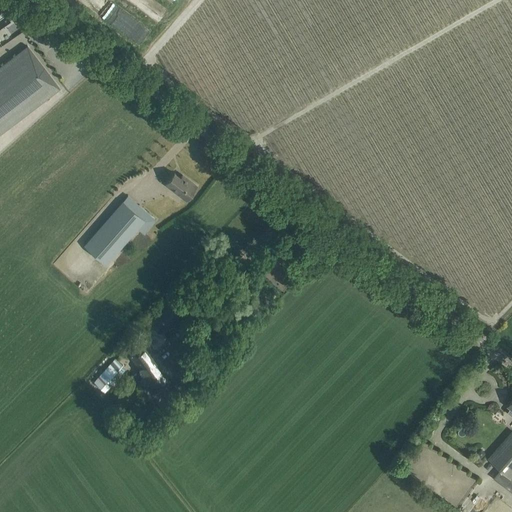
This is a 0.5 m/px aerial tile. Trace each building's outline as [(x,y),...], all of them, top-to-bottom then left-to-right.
[(0,136),(59,91),(26,49),(0,68),(0,136)] [(180,178),(174,173),(166,184),(186,200),(197,186),(182,175),(180,178)] [(145,220),(123,201),(84,245),(106,265),(145,220)] [(211,257),(207,262),(212,267),(216,262),(211,257)] [(147,320),(163,334),(187,307),(171,293),(147,320)] [(168,382),(142,346),(130,355),(141,369),(139,370),(149,383),(146,385),(152,394),(168,382)] [(95,381),(104,390),(125,367),(115,359),(95,381)] [(193,374),(189,377),(195,385),(198,382),(193,374)] [(179,384),(175,386),(181,394),(184,392),(179,384)] [(144,427),(134,428),(135,436),(144,435),(144,427)] [(511,478),(511,476),(511,437),(491,461),(501,469),(493,478),(511,490),(511,478)]
